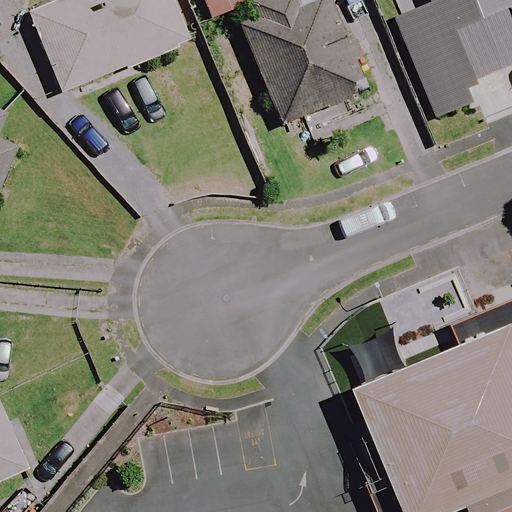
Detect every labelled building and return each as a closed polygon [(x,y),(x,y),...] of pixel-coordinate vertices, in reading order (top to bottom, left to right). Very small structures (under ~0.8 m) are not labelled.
[(170,50),(149,0),(60,0),(21,16),(55,97),(170,50)] [(324,2),(323,0),(253,0),(249,2),(256,19),(238,25),(275,127),(359,97),(324,2)] [(511,0),(425,0),(429,9),(392,24),(434,125),(470,110),(464,97),(475,93),(472,86),(511,69),(511,0)] [(0,179),(12,151),(0,145),(0,179)] [(511,339),(505,322),(338,390),(388,511),(437,511),(511,481),(511,339)] [(0,481),(21,473),(0,425),(0,481)] [(133,511),(102,502),(99,511),(133,511)]
